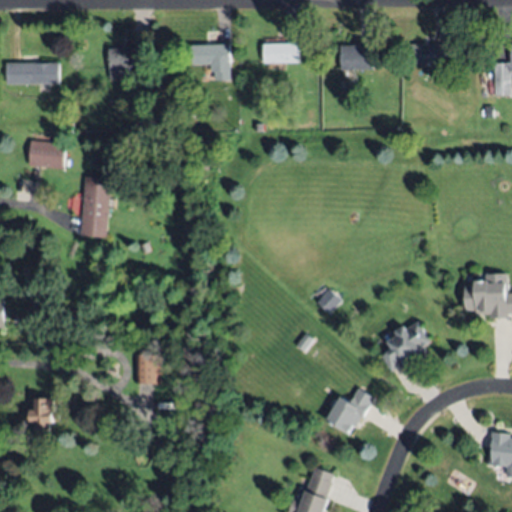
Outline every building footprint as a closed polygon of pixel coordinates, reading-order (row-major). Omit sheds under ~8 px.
[(300,61),(265,63),(264,43),(299,41),(300,61)] [(111,47),(123,47),(123,42),(134,42),(135,47),(155,47),(156,66),(131,67),(131,72),(127,72),(127,78),(111,78),(111,47)] [(410,63),(410,43),(446,44),(445,63),(410,63)] [(193,44),(230,44),(231,78),(215,79),(215,71),(211,71),(211,63),(193,64),(193,44)] [(373,68),(342,69),(341,44),(359,44),(359,47),(373,46),(373,68)] [(511,95),(494,95),(494,63),(510,62),(510,45),(511,45),(511,95)] [(60,63),(60,83),(6,83),(7,62),(60,63)] [(486,103),(495,103),(496,118),(487,119),(486,103)] [(197,119),(187,120),(186,111),(197,111),(197,119)] [(64,123),(73,122),(74,131),(65,132),(64,123)] [(264,131),(256,131),(256,122),(264,122),(264,131)] [(33,140),(67,144),(64,169),(30,165),(33,140)] [(81,234),(87,176),(112,179),(105,237),(81,234)] [(143,253),(140,245),(147,242),(150,250),(143,253)] [(466,281),(487,281),(487,273),(509,273),(509,293),(511,293),(511,312),(509,312),(509,317),(491,317),(491,313),(476,313),(476,311),(467,311),(466,281)] [(345,299),(331,315),(317,302),(330,286),(345,299)] [(431,340),(423,345),(426,349),(415,356),(415,357),(401,366),(399,364),(392,369),(383,354),(394,348),(389,340),(400,334),(397,329),(405,323),(408,327),(419,320),(431,340)] [(313,338),(304,350),(296,344),(306,332),(313,338)] [(160,352),(161,383),(136,383),(136,352),(160,352)] [(375,396),(362,419),(360,417),(351,433),(327,420),(341,395),(351,401),(359,387),(375,396)] [(57,398),(57,424),(51,424),(51,431),(39,432),(39,423),(32,423),(32,409),(37,409),(37,398),(57,398)] [(493,431),(510,433),(510,437),(511,437),(511,475),(507,475),(508,465),(489,463),(493,431)] [(316,466),(334,473),(331,483),(332,483),(321,511),(289,511),(294,500),(302,503),(307,489),(309,488),(316,466)]
